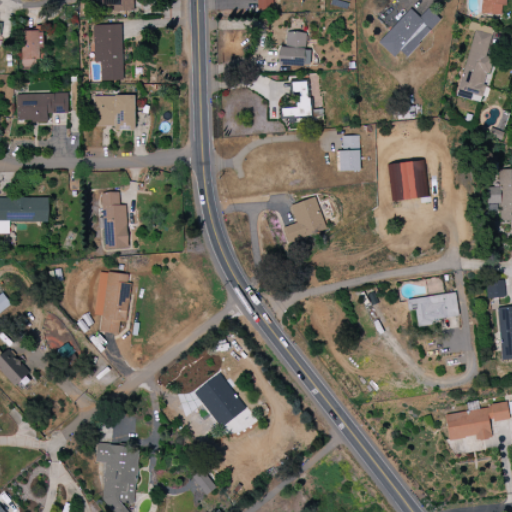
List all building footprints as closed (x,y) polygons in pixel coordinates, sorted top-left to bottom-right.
[(100,0),(101,7),(111,6),(112,12),(133,12),(132,0),(100,0)] [(480,0),(479,14),(501,16),(502,7),(506,7),(506,0),(480,0)] [(378,43),(394,58),(400,51),(405,55),(410,50),(409,50),(439,19),(428,8),(419,17),(410,9),(378,43)] [(457,97),(481,102),(491,58),(486,57),(493,28),(469,22),(467,30),(473,31),(457,97)] [(93,26),(94,63),(100,63),(101,81),(122,81),(121,25),(93,26)] [(44,60),(43,31),(21,32),(21,69),(36,68),(35,60),(44,60)] [(278,65),(309,67),(310,50),(305,50),(306,33),(286,32),(285,47),(279,47),(278,65)] [(282,109),(282,117),(310,116),(308,82),(292,83),(292,93),(298,93),(298,108),(282,109)] [(47,114),(68,113),(67,94),(16,95),(16,123),(47,122),(47,114)] [(93,96),(93,129),(135,128),(134,96),(93,96)] [(359,136),(339,136),(340,172),(360,171),(359,136)] [(394,201),(428,198),(424,161),(390,164),(394,201)] [(101,193),(102,218),(104,250),(128,249),(126,205),(119,205),(119,192),(101,193)] [(290,206),(296,223),(282,228),(288,245),(327,231),(315,197),(290,206)] [(0,198),(0,222),(5,222),(5,230),(0,230),(0,233),(9,234),(9,223),(49,222),(49,198),(0,198)] [(126,323),(130,275),(98,272),(94,315),(101,316),(100,333),(118,334),(119,322),(126,323)] [(504,298),(503,280),(486,282),(486,299),(504,298)] [(0,314),(12,306),(3,294),(0,296),(0,314)] [(415,310),(417,323),(458,319),(455,294),(407,299),(408,311),(415,310)] [(511,306),(498,307),(500,360),(511,359),(511,306)] [(1,355),(0,353),(0,370),(13,387),(29,374),(8,349),(1,355)] [(231,439),(255,418),(216,374),(193,394),(231,439)] [(448,440),(478,436),(479,440),(491,439),(489,422),(509,419),(507,405),(445,413),(448,440)] [(105,463),(101,511),(116,511),(127,511),(129,504),(134,505),(139,447),(97,444),(95,462),(105,463)] [(202,490),(205,495),(215,489),(204,471),(187,480),(195,494),(202,490)]
